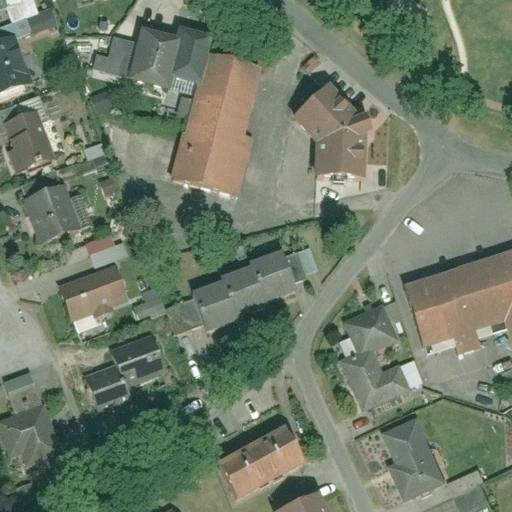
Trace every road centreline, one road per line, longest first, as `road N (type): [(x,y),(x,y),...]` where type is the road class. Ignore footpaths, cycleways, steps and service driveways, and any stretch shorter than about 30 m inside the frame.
road 1 (residential): [(295,349),(443,141)]
road 2 (residential): [(443,141),(273,0)]
road 3 (residential): [(295,349),(364,511)]
